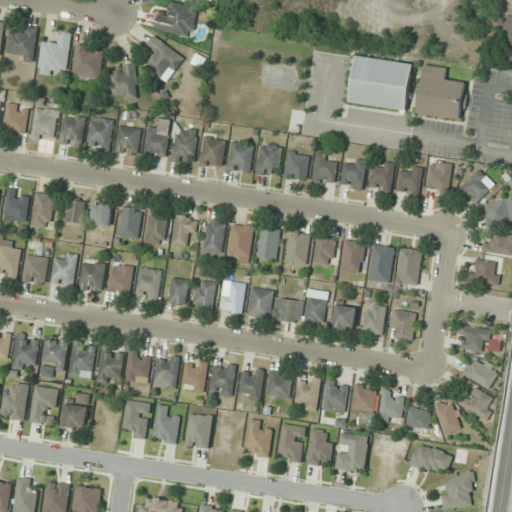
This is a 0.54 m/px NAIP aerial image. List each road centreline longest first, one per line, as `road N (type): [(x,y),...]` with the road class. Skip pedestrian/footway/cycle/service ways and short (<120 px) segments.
road 1 (residential): [(448,230),(0,161)]
road 2 (residential): [(427,369),(0,304)]
road 3 (residential): [(402,504),(0,445)]
road 4 (residential): [(427,369),(448,230)]
